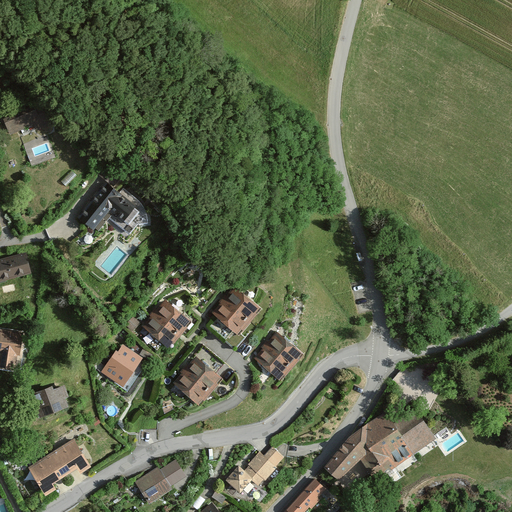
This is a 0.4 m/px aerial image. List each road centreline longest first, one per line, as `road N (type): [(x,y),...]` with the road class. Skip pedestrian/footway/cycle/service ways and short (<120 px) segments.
road 1 (residential): [(379,357),(335,363),(276,424),(166,448),(46,511)]
road 2 (unclassified): [(355,0),(335,89),(335,141),(380,313),(379,357)]
road 3 (residential): [(274,511),(335,448),(370,394),(379,357)]
road 4 (track): [(346,511),(434,473),(480,479)]
